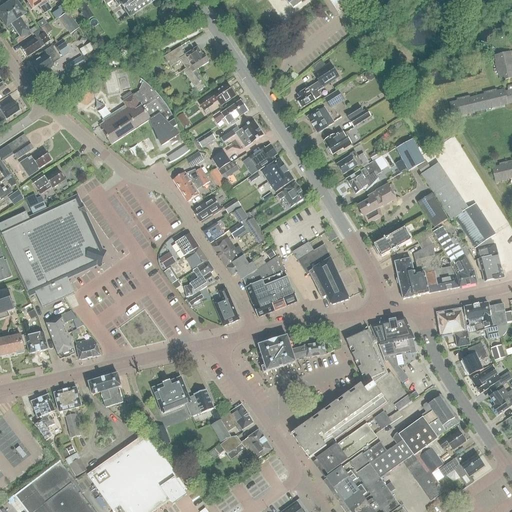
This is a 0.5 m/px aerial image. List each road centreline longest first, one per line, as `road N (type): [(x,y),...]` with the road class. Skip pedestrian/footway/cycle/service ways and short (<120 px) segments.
road 1 (tertiary): [(382,311),(362,256),(194,0)]
road 2 (residential): [(44,106),(129,177),(169,195),(253,333)]
road 3 (tertiary): [(0,392),(214,343)]
road 4 (tertiary): [(511,473),(448,381),(417,306)]
road 5 (tertiary): [(253,333),(382,311)]
